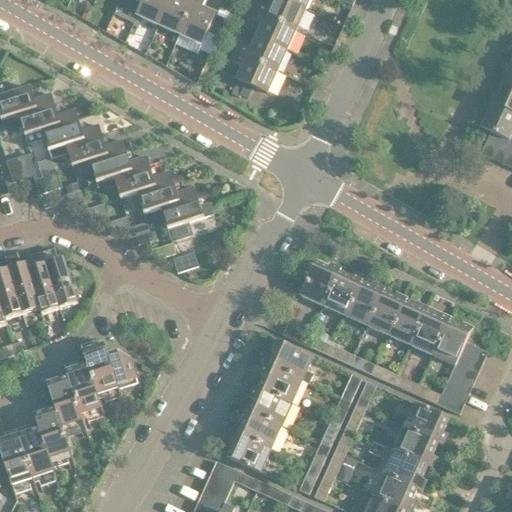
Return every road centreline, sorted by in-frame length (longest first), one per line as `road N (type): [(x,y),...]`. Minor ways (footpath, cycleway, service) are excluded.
road 1 (tertiary): [(300,180),(8,11)]
road 2 (tertiary): [(511,301),(350,200),(300,180)]
road 3 (residential): [(111,511),(223,316)]
road 4 (residential): [(300,180),(378,0)]
road 5 (residential): [(0,400),(79,332),(119,264)]
road 6 (residential): [(223,316),(300,180)]
road 7 (residential): [(469,511),(490,465),(499,394),(511,368)]
road 8 (residential): [(0,238),(42,225),(119,264)]
